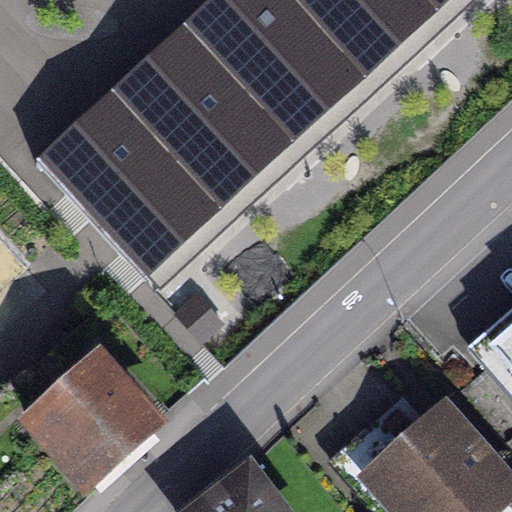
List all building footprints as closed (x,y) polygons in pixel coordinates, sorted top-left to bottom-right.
[(476,0),(222,0),(44,164),(161,291),(476,0)] [(176,319),(202,348),(226,326),(200,298),(176,319)] [(511,316),(468,355),(511,405),(511,316)] [(101,354),(17,429),(85,504),(169,429),(101,354)] [(511,478),(446,405),(357,484),(382,511),(509,511),(511,510),(511,478)] [(293,511),(252,459),(183,511),(293,511)]
